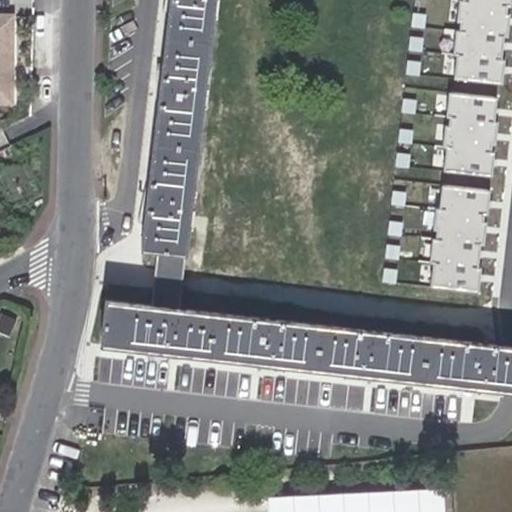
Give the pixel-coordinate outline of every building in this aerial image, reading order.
[(164,254),(186,256),(214,0),(168,0),(141,251),(164,254)] [(511,0),(461,0),(452,80),(502,85),(511,0)] [(10,17),(0,17),(0,101),(6,102),(6,66),(11,66),(10,17)] [(499,97),(449,92),(441,169),(491,174),(499,97)] [(492,190),(442,184),(431,288),(481,293),(492,190)] [(336,230),(369,233),(372,196),(340,193),(336,230)] [(164,254),(158,308),(180,310),(186,256),(164,254)] [(108,302),(103,344),(511,390),(511,347),(180,310),(158,308),(108,302)] [(449,511),(449,491),(287,496),(287,511),(449,511)]
